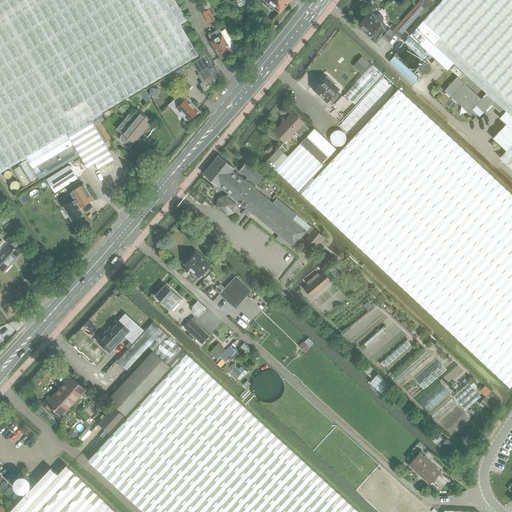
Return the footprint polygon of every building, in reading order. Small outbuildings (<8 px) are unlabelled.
[(100,112),(198,54),(178,22),(185,18),(174,0),(0,0),(0,172),(26,157),(100,112)] [(266,0),(268,1),(265,4),(272,10),(275,7),(280,11),(283,8),(284,9),(287,4),(286,3),(288,0),(266,0)] [(414,10),(394,33),(399,37),(419,14),(422,18),(438,0),(419,0),(422,2),(414,10)] [(511,0),(441,0),(410,34),(448,69),(453,63),(461,70),(486,93),(506,110),(511,115),(511,143),(506,150),(500,157),(511,168),(511,0)] [(209,8),(202,12),(209,23),(216,19),(209,8)] [(376,15),(375,18),(368,12),(367,14),(365,13),(362,17),(363,18),(359,25),(364,29),(363,31),(370,36),(371,34),(378,39),(385,29),(387,26),(382,22),(383,21),(384,19),(383,17),(383,14),(380,14),(378,14),(376,15)] [(237,49),(225,29),(220,31),(218,29),(208,34),(211,40),(221,58),(237,49)] [(196,60),(192,63),(194,66),(199,72),(213,64),(206,54),(196,60)] [(362,56),(357,61),(365,68),(370,63),(362,56)] [(224,80),(219,72),(214,64),(197,74),(202,82),(200,83),(205,91),(224,80)] [(345,95),(354,103),(382,74),(373,65),(345,95)] [(339,89),(325,76),(319,84),(316,84),(313,86),(314,89),(327,101),(330,98),(335,103),(341,96),(336,92),(339,89)] [(457,77),(444,90),(452,97),(469,113),(476,105),(484,112),(491,104),(502,114),(506,110),(486,93),(481,99),(464,83),(457,77)] [(151,87),(149,95),(156,96),(158,88),(151,87)] [(300,143),(288,157),(279,149),(267,162),(344,233),(437,320),(510,387),(511,385),(511,194),(436,124),(398,88),(314,179),(313,177),(324,165),(322,163),(300,143)] [(180,95),(170,105),(181,117),(183,115),(188,121),(199,111),(186,98),(185,99),(180,95)] [(506,123),(493,137),(506,150),(511,143),(511,115),(506,110),(502,114),(499,117),(506,123)] [(100,121),(104,118),(100,112),(26,157),(39,180),(81,155),(87,167),(95,162),(98,167),(114,158),(104,142),(93,125),(100,121)] [(120,136),(120,139),(121,141),(123,143),(124,143),(127,142),(128,141),(130,139),(134,142),(151,121),(140,112),(136,117),(123,133),(120,136)] [(292,112),(274,132),(285,142),(295,132),(300,136),(302,133),(303,134),(309,129),(303,123),(303,122),(292,112)] [(110,138),(100,121),(93,125),(104,142),(110,138)] [(314,129),(300,143),(322,163),(335,149),(323,137),(314,129)] [(219,155),(204,174),(219,186),(219,185),(229,193),(227,195),(226,195),(219,198),(217,206),(227,214),(235,211),(236,202),(235,202),(237,200),(250,210),(282,236),(294,246),(305,232),(309,234),(301,244),(310,251),(323,236),(276,198),(275,199),(257,185),(263,176),(246,162),(239,170),(247,177),(244,181),(231,171),(234,168),(219,155)] [(69,164),(46,178),(55,192),(78,178),(69,164)] [(75,199),(63,206),(72,219),(83,213),(79,207),(92,198),(83,183),(70,191),(75,199)] [(7,215),(0,220),(9,232),(15,228),(7,215)] [(0,267),(4,272),(20,253),(15,248),(19,243),(11,236),(7,241),(8,242),(0,251),(0,267)] [(190,256),(184,264),(199,277),(202,274),(206,277),(211,271),(208,268),(211,265),(195,251),(193,251),(190,254),(190,256)] [(324,272),(305,288),(312,296),(331,280),(324,272)] [(220,283),(215,289),(219,293),(220,294),(235,308),(249,292),(252,290),(236,275),(225,287),(220,283)] [(163,288),(156,296),(171,309),(180,298),(167,286),(164,289),(163,288)] [(277,287),(274,290),(282,298),(286,294),(278,286),(277,287)] [(117,320),(98,341),(109,352),(125,335),(131,341),(132,342),(133,343),(141,333),(144,331),(126,314),(119,322),(117,320)] [(210,335),(192,319),(184,326),(190,332),(187,335),(199,346),(202,343),(210,335)] [(153,322),(117,361),(126,370),(148,346),(162,331),(153,322)] [(382,328),(364,344),(367,347),(385,331),(382,328)] [(162,331),(148,346),(151,349),(153,351),(172,368),(187,353),(162,331)] [(385,367),(411,345),(407,340),(381,362),(385,367)] [(303,341),(299,346),(306,352),(310,348),(310,347),(304,342),(303,341)] [(220,345),(212,354),(217,359),(220,356),(226,350),(220,345)] [(226,350),(220,356),(225,362),(236,351),(230,345),(226,350)] [(153,351),(108,399),(127,417),(172,368),(153,351)] [(127,417),(88,459),(144,511),(359,511),(345,499),(237,399),(198,364),(187,353),(172,368),(127,417)] [(424,389),(447,370),(436,358),(414,378),(424,389)] [(236,365),(229,372),(238,381),(247,372),(241,366),(239,369),(236,365)] [(285,387),(285,386),(285,383),(284,381),(283,378),(280,375),(278,373),(275,371),(271,370),(268,370),(264,371),(262,372),(260,373),(257,375),(255,377),(254,380),(253,383),(253,387),(253,389),(254,392),(255,395),(257,398),(260,400),(263,402),(266,402),(269,402),(272,402),(275,401),(278,400),(280,398),(282,395),(284,392),(284,390),(285,387)] [(50,397),(43,403),(49,409),(52,406),(62,415),(86,389),(73,378),(57,395),(55,393),(51,398),(50,397)] [(429,412),(450,393),(439,381),(418,400),(429,412)] [(473,382),(470,384),(469,383),(453,397),(465,410),(481,396),(474,389),(477,386),(473,382)] [(485,396),(479,404),(488,411),(500,396),(492,389),(490,391),(483,385),(478,391),(485,396)] [(124,417),(114,407),(99,423),(109,433),(124,417)] [(474,425),(460,438),(468,447),(483,434),(474,425)] [(87,428),(79,436),(83,440),(91,431),(87,428)] [(71,429),(66,434),(72,439),(76,435),(71,429)] [(458,447),(449,439),(445,443),(454,451),(458,447)] [(412,451),(406,458),(411,462),(416,455),(412,451)] [(448,479),(440,472),(420,453),(409,465),(429,483),(435,477),(443,484),(448,479)] [(8,511),(91,511),(103,499),(67,465),(57,474),(50,468),(8,511)] [(116,511),(103,499),(91,511),(116,511)]
